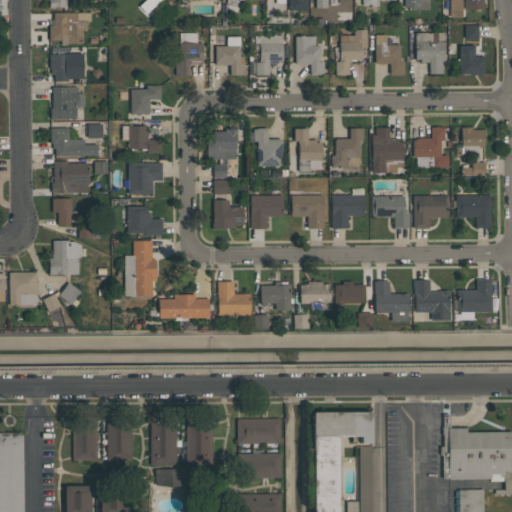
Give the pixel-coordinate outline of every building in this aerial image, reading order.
[(65,0),(49,0),(49,8),(66,8),(65,0)] [(242,0),(242,5),(241,5),(241,12),(227,12),(227,5),(225,5),(225,0),(242,0)] [(307,0),(307,10),(288,10),(288,0),(284,0),(284,3),(274,3),(274,0),(307,0)] [(314,0),(326,0),(326,8),(314,8),(314,0)] [(428,0),(428,8),(408,9),(408,7),(403,7),(403,0),(428,0)] [(482,0),(482,9),(464,9),(464,1),(461,1),(461,16),(449,16),(449,0),(482,0)] [(48,40),(48,19),(52,19),(52,12),(76,12),(89,12),(89,21),(86,21),(86,30),(81,30),(81,43),(66,43),(66,44),(60,44),(60,40),(48,40)] [(463,38),(463,24),(477,24),(477,38),(463,38)] [(365,29),(365,46),(361,46),(361,59),(355,59),(355,60),(350,60),(350,62),(348,62),(348,74),(334,74),(334,61),(338,61),(338,59),(338,34),(353,34),(353,29),(365,29)] [(202,42),(202,61),(190,61),(190,63),(188,63),(188,75),(174,75),(174,61),(178,61),(178,32),(196,32),(196,42),(202,42)] [(420,59),(414,59),(414,32),(444,32),(444,42),(443,42),(443,62),(442,62),(442,73),(428,73),(428,62),(420,62),(420,59)] [(373,63),(373,34),(385,34),(385,44),(399,44),(399,60),(403,60),(403,74),(388,74),(388,63),(373,63)] [(276,63),(268,63),(268,74),(254,74),(254,62),(258,62),(258,59),(258,43),(254,43),(254,35),(281,35),(281,60),(276,60),(276,63)] [(309,74),(309,64),(294,64),(294,35),(314,36),(314,45),(319,45),(319,61),(322,61),(322,75),(309,74)] [(215,63),(214,36),(239,36),(239,56),(243,56),(243,70),(248,70),(248,74),(229,75),(229,64),(216,64),(216,63),(215,63)] [(483,74),(468,74),(468,73),(458,73),(458,44),(473,44),(473,56),(483,56),(483,74)] [(82,53),(82,79),(66,79),(66,81),(53,81),(53,68),(48,68),(48,54),(63,54),(63,53),(82,53)] [(159,99),(148,99),(148,114),(129,114),(129,89),(145,89),(145,85),(159,85),(159,99)] [(49,119),(49,108),(51,108),(51,86),(77,86),(77,93),(83,93),(83,106),(75,106),(75,119),(63,119),(63,118),(55,118),(55,119),(49,119)] [(86,138),(86,123),(101,123),(101,138),(86,138)] [(144,125),(144,131),(147,131),(147,139),(159,139),(159,143),(160,143),(160,148),(159,148),(159,152),(146,152),(146,150),(140,150),(140,148),(127,148),(127,140),(121,140),(121,125),(144,125)] [(447,168),(431,168),(431,166),(415,166),(415,156),(411,156),(411,137),(429,137),(429,126),(443,126),(443,140),(439,140),(439,154),(447,154),(447,168)] [(54,156),(54,148),(51,148),(51,142),(49,142),(49,127),(67,127),(67,138),(83,138),(83,144),(97,144),(97,156),(54,156)] [(281,165),(256,165),(256,141),(252,141),(252,128),(256,128),(256,127),(266,127),(266,138),(280,138),(280,140),(281,140),(281,165)] [(320,142),(321,169),(308,169),(308,171),(297,171),(297,141),(293,141),(293,128),(307,127),(307,139),(315,139),(315,142),(320,142)] [(330,167),(330,156),(331,156),(331,154),(333,154),(334,139),(335,139),(335,138),(348,138),(348,127),(362,127),(362,140),(358,140),(358,157),(358,166),(347,166),(347,167),(330,167)] [(374,127),(388,127),(388,138),(398,138),(398,141),(402,141),(402,167),(395,167),(395,172),(370,172),(370,134),(374,134),(374,127)] [(483,129),(483,147),(477,147),(477,161),(470,161),(470,157),(460,157),(460,127),(471,127),(471,129),(483,129)] [(235,158),(221,158),(221,159),(205,159),(205,148),(206,148),(206,138),(212,138),(212,131),(224,131),(224,128),(235,128),(235,132),(235,149),(235,158)] [(52,160),(67,160),(67,162),(74,162),(87,162),(87,193),(63,193),(63,192),(50,192),(50,182),(52,182),(52,160)] [(126,194),(126,188),(120,188),(120,176),(126,176),(126,162),(161,162),(161,180),(151,180),(151,194),(126,194)] [(470,176),(470,174),(460,174),(460,167),(470,167),(470,162),(483,162),(483,176),(470,176)] [(212,177),(212,163),(225,163),(225,177),(212,177)] [(212,193),(212,179),(226,179),(226,193),(212,193)] [(330,228),(330,194),(350,194),(350,188),(363,188),(363,215),(346,215),(346,228),(330,228)] [(447,194),(447,217),(428,217),(428,228),(412,228),(412,194),(447,194)] [(489,194),(489,227),(474,227),(474,217),(454,217),(454,194),(489,194)] [(281,216),(265,216),(265,229),(249,229),(249,195),(281,195),(281,216)] [(289,216),(289,195),(322,195),(322,228),(306,228),(306,216),(289,216)] [(403,195),(403,209),(404,209),(404,213),(407,213),(407,228),(393,228),(393,217),(383,217),(383,216),(370,216),(370,195),(403,195)] [(51,212),(51,197),(70,197),(70,210),(77,210),(77,222),(70,222),(70,224),(56,224),(56,212),(51,212)] [(211,229),(211,222),(211,199),(228,199),(228,207),(242,207),(242,225),(233,225),(233,228),(219,228),(219,229),(211,229)] [(125,233),(125,205),(147,205),(147,212),(150,212),(150,218),(161,218),(161,235),(144,235),(144,233),(125,233)] [(77,226),(90,226),(90,227),(99,227),(99,238),(90,238),(77,238),(77,226)] [(48,274),(48,257),(51,257),(51,240),(68,240),(68,241),(73,241),(80,244),(80,248),(85,248),(85,255),(80,255),(80,257),(77,257),(77,274),(56,274),(48,274)] [(123,255),(131,255),(131,240),(151,240),(151,259),(155,259),(155,280),(151,280),(151,296),(122,296),(123,255)] [(7,271),(35,271),(35,305),(19,305),(7,305),(7,271)] [(455,290),(474,289),(474,278),(490,278),(490,311),(471,311),(471,319),(458,319),(458,311),(455,311),(455,309),(452,309),(452,299),(455,299),(455,290)] [(447,289),(448,320),(429,320),(428,312),(413,312),(412,279),(428,279),(428,291),(436,291),(436,290),(447,289)] [(373,312),(373,280),(387,280),(387,293),(407,293),(407,312),(405,312),(405,321),(389,321),(389,312),(373,312)] [(215,314),(215,281),(232,281),(232,293),(248,293),(248,314),(215,314)] [(286,281),(286,283),(289,283),(289,289),(288,289),(288,294),(291,294),(291,307),(288,307),(288,310),(272,310),(272,303),(258,303),(258,284),(273,284),(273,281),(286,281)] [(328,310),(319,310),(319,309),(308,309),(308,303),(298,303),(298,284),(301,284),(306,284),(306,281),(320,281),(320,283),(328,283),(328,301),(328,310)] [(332,284),(341,284),(341,281),(351,281),(351,284),(363,284),(363,303),(341,303),(341,308),(333,308),(333,302),(332,302),(332,284)] [(57,294),(67,282),(80,291),(70,304),(57,294)] [(40,299),(53,293),(59,306),(46,312),(40,299)] [(207,317),(157,317),(157,298),(172,298),(172,294),(193,294),(193,298),(207,298),(207,317)] [(61,321),(60,309),(48,310),(49,322),(61,321)] [(369,328),(354,328),(354,312),(369,312),(369,328)] [(265,314),(265,328),(252,328),(252,314),(265,314)] [(291,328),(291,314),(306,314),(306,328),(291,328)] [(71,461),(70,408),(95,407),(96,461),(71,461)] [(106,463),(105,411),(131,409),(132,463),(106,463)] [(149,465),(148,413),(174,411),(175,465),(149,465)] [(311,511),(311,412),(371,411),(371,443),(358,443),(358,437),(337,437),(337,511),(311,511)] [(186,466),(185,413),(211,412),(212,466),(186,466)] [(449,427),(465,427),(465,431),(511,431),(511,494),(493,494),(494,489),(503,489),(503,480),(489,480),(489,478),(441,478),(441,455),(439,455),(439,446),(442,446),(442,435),(440,435),(440,427),(442,427),(442,422),(442,413),(449,413),(449,422),(449,427)] [(236,419),(278,419),(280,443),(235,445),(236,419)] [(0,511),(0,433),(22,434),(22,511),(0,511)] [(370,446),(357,446),(358,511),(371,511),(370,446)] [(225,454),(278,454),(279,480),(225,480),(225,454)] [(184,468),(184,485),(154,485),(154,468),(184,468)] [(65,511),(65,486),(91,486),(90,511),(65,511)] [(98,511),(98,486),(124,486),(124,511),(98,511)] [(457,511),(457,489),(482,489),(482,511),(457,511)] [(226,511),(227,495),(279,495),(279,511),(226,511)]
